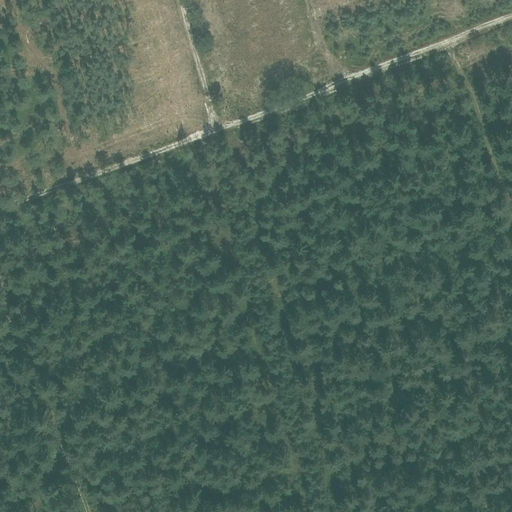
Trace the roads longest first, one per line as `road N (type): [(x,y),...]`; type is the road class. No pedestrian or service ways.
road 1 (track): [(511,18),(0,211)]
road 2 (track): [(0,284),(87,511)]
road 3 (track): [(178,0),(216,133)]
